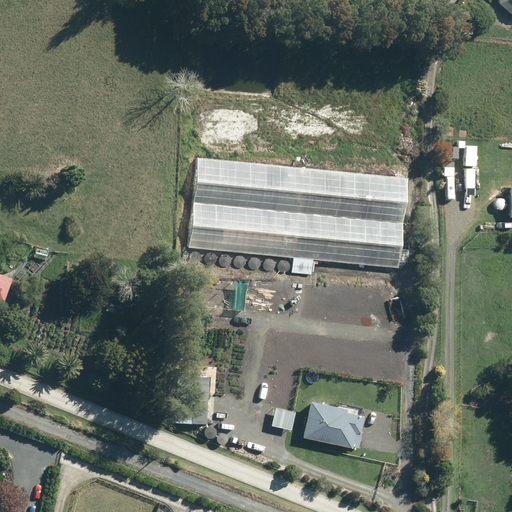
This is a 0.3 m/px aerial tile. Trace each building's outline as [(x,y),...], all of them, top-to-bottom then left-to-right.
[(511,0),(497,0),(498,1),(508,10),(511,9),(511,0)] [(407,173),(198,156),(190,248),(293,256),(292,271),(313,273),(314,260),(399,266),(407,173)] [(288,260),(188,250),(186,264),(286,274),(288,260)] [(0,300),(2,301),(10,275),(0,271),(0,300)] [(209,425),(210,374),(179,373),(178,424),(209,425)] [(310,397),(301,437),(358,451),(368,410),(310,397)] [(292,410),(270,408),(268,427),(290,429),(292,410)]
